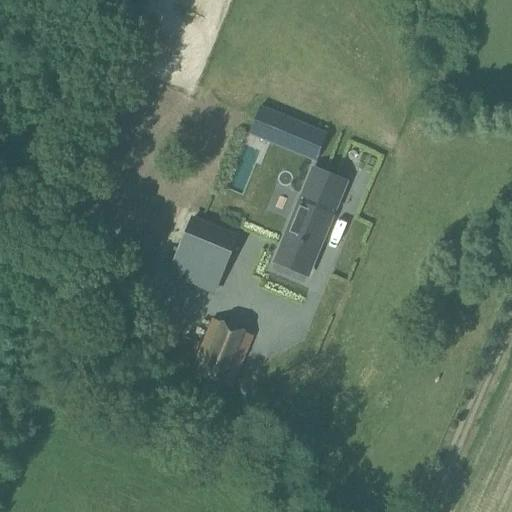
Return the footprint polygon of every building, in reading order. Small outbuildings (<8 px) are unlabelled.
[(264,96),(191,109),(195,135),(268,122),(264,96)] [(298,149),(307,126),(281,115),(272,138),(298,149)] [(311,269),(347,183),(313,170),(278,256),(311,269)] [(193,220),(170,276),(192,285),(206,252),(228,261),(237,239),(193,220)] [(212,319),(189,372),(233,389),(254,337),(212,319)]
